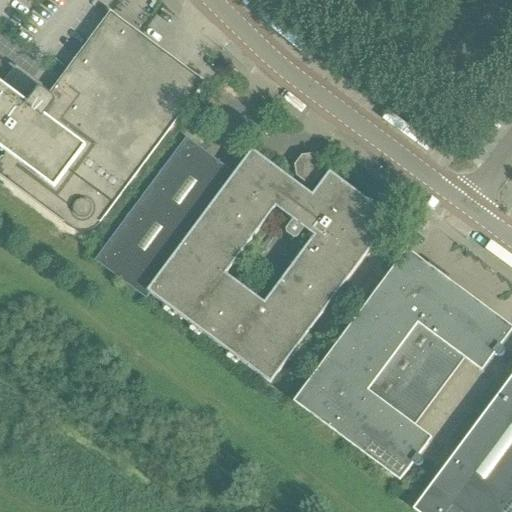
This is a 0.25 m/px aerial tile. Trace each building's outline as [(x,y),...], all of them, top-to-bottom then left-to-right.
[(0,150),(6,155),(3,159),(2,159),(0,160),(0,177),(69,228),(75,232),(82,233),(89,232),(95,229),(100,224),(205,84),(110,13),(49,96),(42,91),(38,91),(37,87),(17,90),(18,94),(16,96),(0,84),(0,150)] [(313,184),(312,180),(304,181),(300,187),(251,151),(250,154),(234,175),(186,139),(94,262),(146,300),(150,295),(270,385),(392,220),(329,173),(312,196),(307,192),(313,184)] [(413,225),(414,225),(422,232),(429,223),(420,216),(413,225)] [(511,329),(407,251),(398,262),(297,399),(293,404),(399,483),(412,465),(415,467),(416,468),(417,468),(418,468),(420,467),(421,467),(421,466),(422,465),(422,463),(422,462),(422,461),(421,460),(421,459),(418,457),(431,440),(414,427),(464,360),(481,373),(494,356),(497,357),(498,358),(499,358),(501,358),(502,357),(503,357),(503,356),(504,354),(504,353),(504,352),(503,351),(503,350),(500,348),(511,331),(511,329)] [(511,511),(511,377),(435,481),(413,511),(414,511),(511,511)]
